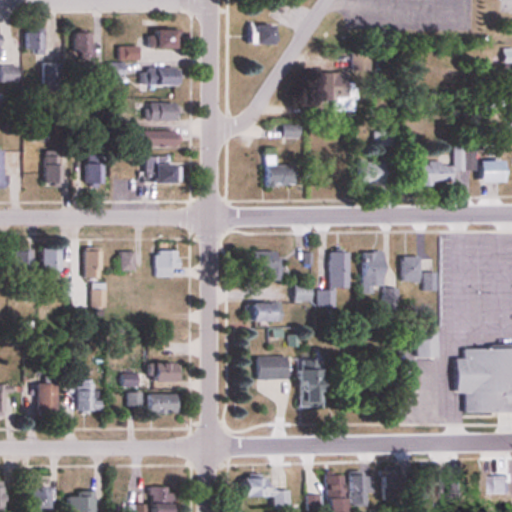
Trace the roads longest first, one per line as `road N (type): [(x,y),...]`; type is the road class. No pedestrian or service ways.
road 1 (residential): [(511,436),(0,446)]
road 2 (residential): [(511,207),(0,214)]
road 3 (residential): [(206,511),(209,0)]
road 4 (residential): [(209,0),(0,0)]
road 5 (residential): [(213,132),(258,104),(328,0)]
